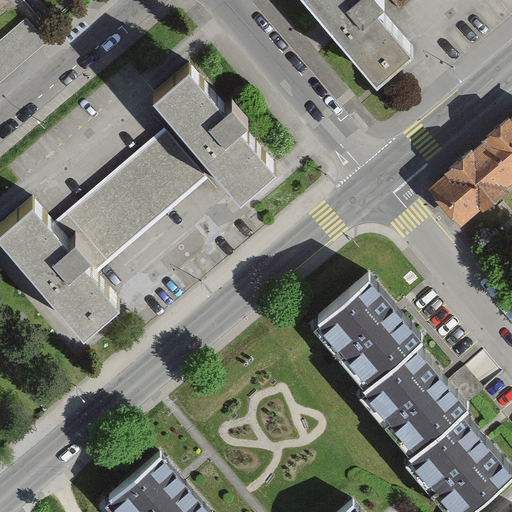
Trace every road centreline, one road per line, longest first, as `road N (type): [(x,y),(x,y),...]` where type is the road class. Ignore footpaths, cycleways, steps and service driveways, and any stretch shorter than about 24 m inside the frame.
road 1 (secondary): [(0,498),(375,178)]
road 2 (residential): [(223,0),(375,178)]
road 3 (residential): [(375,178),(511,338)]
road 4 (residential): [(0,120),(144,0)]
road 5 (secondary): [(375,178),(511,63)]
